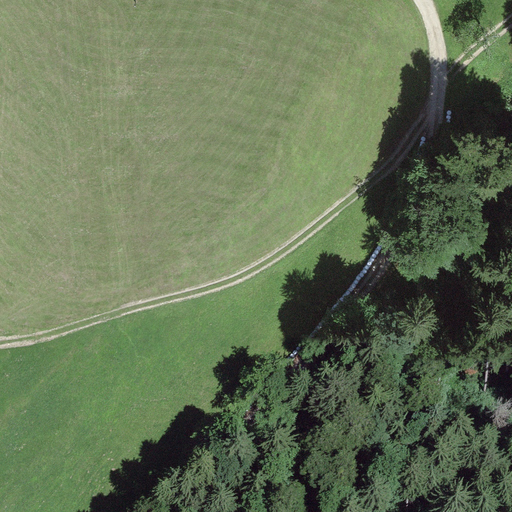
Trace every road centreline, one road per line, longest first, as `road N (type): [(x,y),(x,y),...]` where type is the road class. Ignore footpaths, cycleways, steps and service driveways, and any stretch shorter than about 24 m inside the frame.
road 1 (track): [(0,345),(136,317),(254,276),(390,180),(434,129)]
road 2 (track): [(434,129),(380,281),(160,511)]
road 3 (track): [(434,129),(438,46),(427,0)]
road 4 (track): [(434,129),(511,31)]
